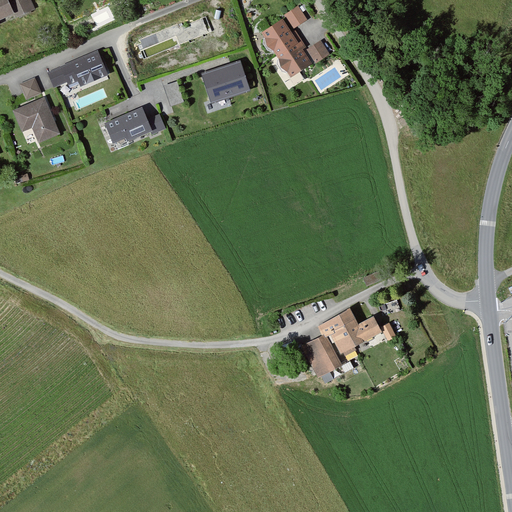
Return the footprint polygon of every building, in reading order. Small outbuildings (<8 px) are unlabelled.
[(4,0),(0,0),(0,17),(11,13),(4,0)] [(28,0),(26,0),(13,6),(18,16),(33,9),(28,0)] [(305,21),(298,9),(287,16),(294,27),(305,21)] [(206,27),(201,16),(177,27),(175,23),(138,39),(145,53),(206,27)] [(283,25),(266,35),(278,55),(300,41),(296,35),(291,38),(283,25)] [(300,41),(278,55),(291,77),(309,66),(300,51),(305,48),(300,41)] [(328,55),(322,45),(310,52),(317,62),(328,55)] [(104,49),(48,68),(55,88),(81,78),(83,84),(113,74),(104,49)] [(248,83),(239,59),(205,72),(214,96),(248,83)] [(172,105),(186,101),(179,80),(165,84),(172,105)] [(57,134),(44,103),(18,115),(24,130),(34,126),(40,141),(57,134)] [(142,114),(109,127),(115,142),(127,137),(129,141),(152,132),(153,134),(165,129),(161,119),(146,125),(142,114)] [(355,326),(350,310),(323,324),(330,337),(335,334),(345,351),(378,333),(370,318),(355,326)] [(395,337),(389,326),(382,330),(388,341),(395,337)] [(338,365),(324,337),(306,346),(320,374),(338,365)] [(352,368),(348,361),(338,367),(342,374),(352,368)]
